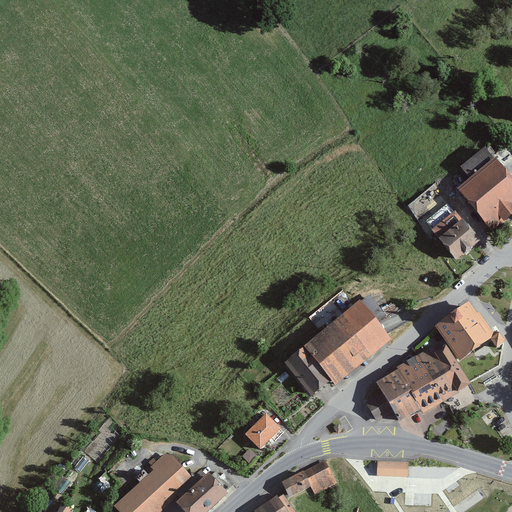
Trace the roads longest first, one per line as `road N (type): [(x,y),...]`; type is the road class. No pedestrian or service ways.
road 1 (residential): [(303,453),(304,437),(511,249)]
road 2 (tertiary): [(303,453),(344,443),(407,443),(511,471)]
